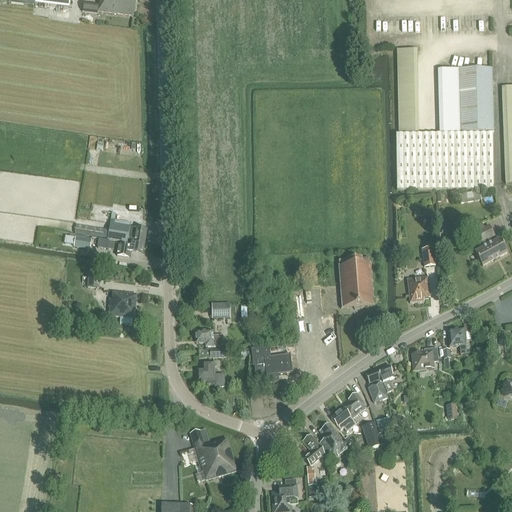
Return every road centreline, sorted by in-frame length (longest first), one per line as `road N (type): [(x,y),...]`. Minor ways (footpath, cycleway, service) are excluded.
road 1 (unclassified): [(268,438),(188,402),(170,369),(161,0)]
road 2 (tertiary): [(268,438),(369,363),(511,284)]
road 3 (unknown): [(511,46),(477,4),(401,2)]
